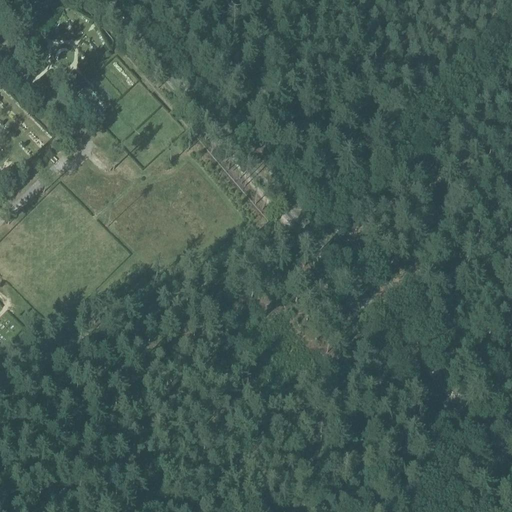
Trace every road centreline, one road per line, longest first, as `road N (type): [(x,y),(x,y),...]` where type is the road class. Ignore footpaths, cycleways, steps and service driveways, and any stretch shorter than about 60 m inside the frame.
road 1 (tertiary): [(511,475),(100,0)]
road 2 (track): [(511,428),(333,218),(339,203),(511,54)]
road 3 (track): [(0,383),(107,324),(205,285),(275,234)]
road 4 (track): [(294,511),(441,392)]
